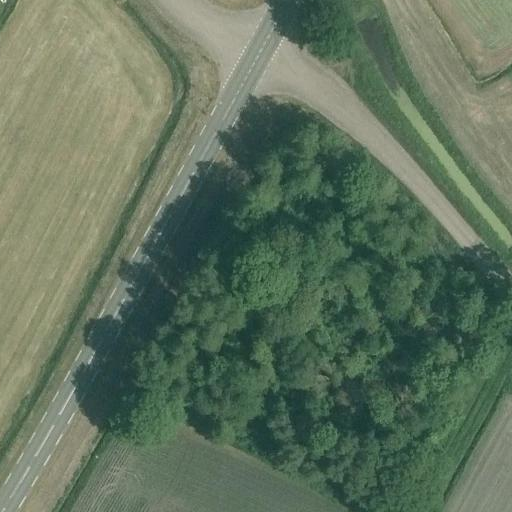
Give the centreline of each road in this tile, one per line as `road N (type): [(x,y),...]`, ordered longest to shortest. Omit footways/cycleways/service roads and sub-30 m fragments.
road 1 (tertiary): [(0,508),(256,58)]
road 2 (unclassified): [(511,290),(339,103),(256,58)]
road 3 (track): [(384,0),(511,188)]
